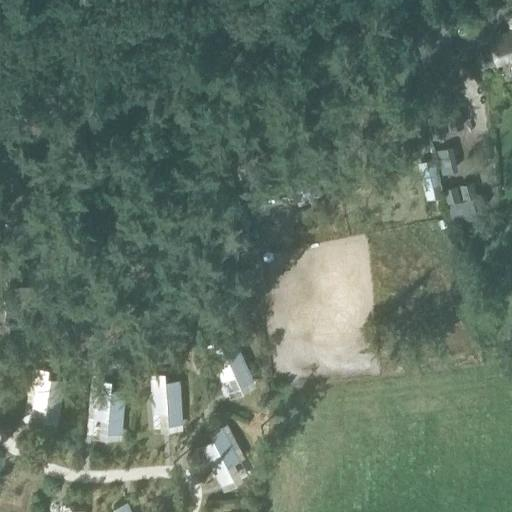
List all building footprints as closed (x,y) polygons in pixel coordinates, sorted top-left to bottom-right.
[(511,29),(489,37),(490,37),(478,41),(485,63),(497,59),(511,54),(511,13),(509,14),(511,24),(511,29)] [(435,157),(419,161),(428,200),(436,198),(439,213),(447,211),(435,157)] [(238,340),(209,354),(227,391),(257,376),(238,340)] [(179,369),(147,368),(146,421),(178,421),(179,369)] [(49,377),(44,417),(70,420),(74,379),(49,377)] [(126,388),(95,387),(92,432),(123,433),(126,388)] [(233,431),(204,446),(222,482),(251,468),(233,431)] [(2,499),(0,503),(0,511),(32,511),(33,510),(2,499)] [(134,511),(128,499),(99,510),(99,511),(134,511)]
